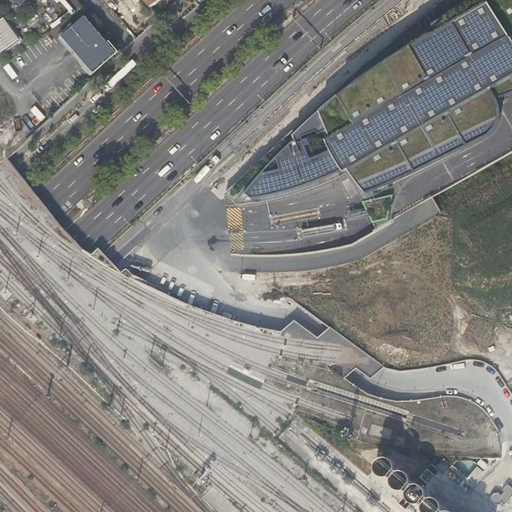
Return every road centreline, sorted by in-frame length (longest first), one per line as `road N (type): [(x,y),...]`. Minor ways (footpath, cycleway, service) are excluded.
road 1 (residential): [(0,358),(394,0)]
road 2 (trunk): [(0,317),(344,0)]
road 3 (trunk): [(267,0),(0,254)]
road 4 (secondary): [(210,0),(0,193)]
